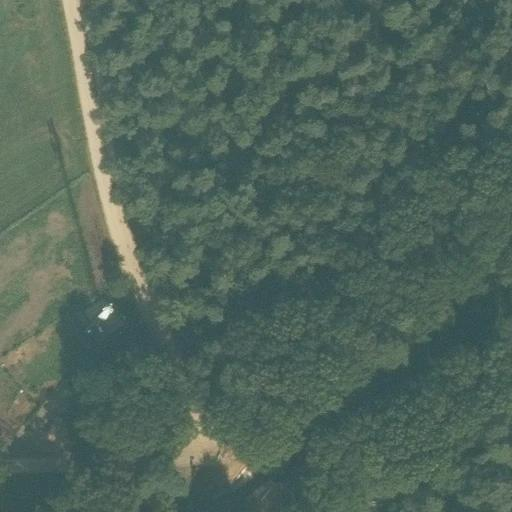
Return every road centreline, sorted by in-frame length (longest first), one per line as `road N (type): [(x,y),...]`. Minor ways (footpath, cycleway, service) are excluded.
road 1 (track): [(211,460),(144,318),(105,201),(68,0)]
road 2 (track): [(402,92),(144,318)]
road 3 (unclassified): [(288,511),(211,460),(0,467)]
road 4 (track): [(373,511),(511,401)]
